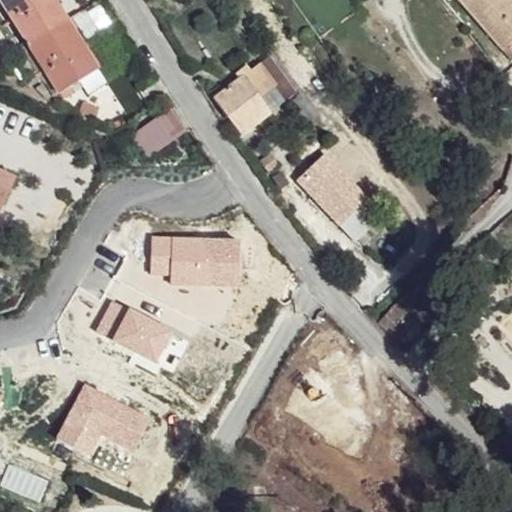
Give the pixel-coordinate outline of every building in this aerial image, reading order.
[(67,21),(53,0),(0,0),(26,41),(28,45),(67,21)] [(463,0),(482,23),(510,0),(463,0)] [(511,30),(511,0),(510,0),(482,23),(496,44),(511,30)] [(87,55),(67,21),(28,45),(26,41),(13,49),(19,58),(32,50),(58,93),(78,81),(69,66),(87,55)] [(98,70),(87,55),(69,66),(78,81),(98,70)] [(286,105),(259,70),(248,77),(275,114),(286,105)] [(233,89),(217,102),(242,136),(258,125),(233,89)] [(147,155),(183,132),(169,112),(134,134),(147,155)] [(278,169),(272,160),(264,167),(271,175),(278,169)] [(0,172),(0,212),(15,179),(0,172)] [(376,221),(362,208),(340,230),(354,243),(376,221)] [(411,327),(426,312),(412,298),(384,327),(402,343),(415,330),(411,327)]
